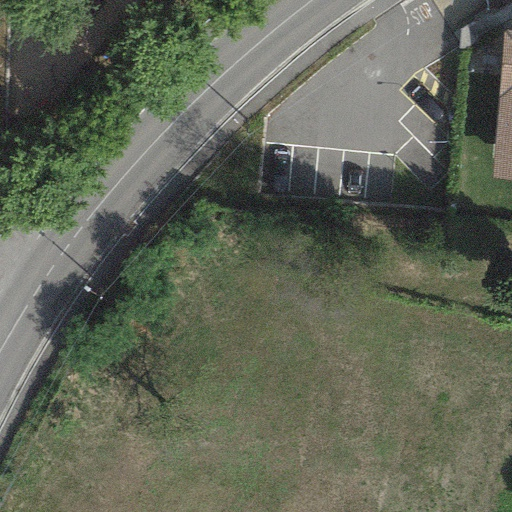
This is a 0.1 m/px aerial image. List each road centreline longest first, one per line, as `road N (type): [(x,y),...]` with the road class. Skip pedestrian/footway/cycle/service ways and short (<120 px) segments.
road 1 (secondary): [(332,0),(268,44),(118,192),(0,372)]
road 2 (unknown): [(0,154),(12,348)]
